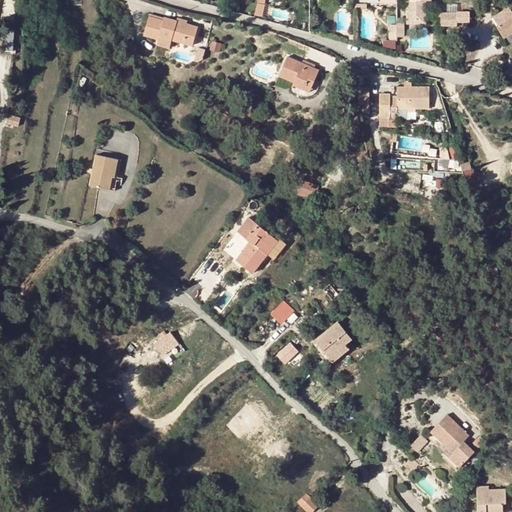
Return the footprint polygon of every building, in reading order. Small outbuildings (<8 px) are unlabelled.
[(431,0),(410,0),(410,2),(406,3),(406,21),(426,21),(426,3),(431,3),(431,0)] [(261,16),(263,6),(255,5),(253,14),(261,16)] [(501,31),(508,43),(511,38),(511,11),(511,10),(496,23),(502,30),(501,31)] [(439,17),(439,26),(456,26),(456,23),(468,23),(468,13),(456,13),(456,14),(439,13),(439,17)] [(144,34),(159,38),(160,35),(173,39),(193,44),(198,27),(187,23),(187,26),(176,23),(177,21),(165,17),(164,20),(149,16),(144,34)] [(178,17),(177,21),(176,23),(187,26),(187,23),(188,20),(178,17)] [(6,29),(5,50),(14,51),(15,29),(6,29)] [(172,44),(173,39),(160,35),(159,38),(158,41),(172,44)] [(302,65),(303,62),(288,56),(280,76),(294,82),(295,79),(306,84),(307,81),(313,83),(319,69),(314,68),(314,69),(302,65)] [(314,69),(314,68),(315,65),(303,60),(303,62),(302,65),(314,69)] [(295,79),(294,82),(292,85),(309,92),(313,83),(307,81),(306,84),(295,79)] [(359,86),(358,101),(369,102),(369,86),(359,86)] [(397,109),(415,108),(429,108),(429,87),(411,87),(405,87),(397,87),(397,96),(390,96),(390,94),(380,94),(380,106),(380,117),(397,117),(397,112),(397,109)] [(9,115),(7,123),(18,126),(22,114),(18,113),(17,116),(9,115)] [(112,176),(116,159),(97,155),(90,186),(107,189),(110,176),(112,176)] [(110,176),(107,189),(116,191),(122,160),(116,159),(112,176),(110,176)] [(300,186),(297,194),(315,200),(319,185),(304,181),(303,186),(300,186)] [(238,231),(246,238),(250,242),(247,245),(236,259),(252,273),(278,241),(249,217),(238,231)] [(374,307),(369,320),(375,323),(380,309),(374,307)] [(338,322),(315,341),(328,357),(344,344),(350,338),(338,322)] [(155,343),(170,362),(186,350),(171,331),(155,343)] [(328,357),(315,341),(310,345),(327,365),(348,349),(344,344),(328,357)] [(273,352),(281,361),(289,354),(281,345),(273,352)] [(289,354),(281,361),(286,367),(295,358),(293,356),(290,353),(289,354)] [(431,432),(452,452),(461,443),(468,435),(447,415),(431,432)] [(411,445),(421,455),(429,448),(418,437),(411,445)] [(461,443),(452,452),(453,452),(448,457),(459,467),(472,453),(461,443)] [(476,487),(477,511),(502,511),(503,505),(504,501),(504,489),(487,490),(487,487),(476,487)] [(298,503),(307,511),(313,511),(319,506),(307,494),(298,503)]
